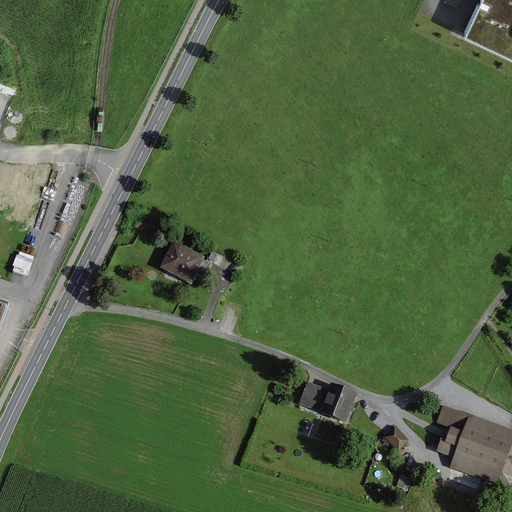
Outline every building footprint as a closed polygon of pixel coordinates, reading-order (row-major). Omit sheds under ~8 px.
[(511,0),(476,0),(463,27),(511,50),(511,0)] [(162,270),(192,284),(197,275),(205,279),(212,265),(172,247),(162,270)] [(0,333),(11,303),(0,299),(0,333)] [(300,406),(347,424),(356,398),(331,389),(329,394),(307,386),(300,406)] [(456,459),(453,468),(510,489),(511,483),(511,432),(458,414),(444,454),(456,459)] [(408,442),(396,429),(387,438),(399,451),(408,442)]
